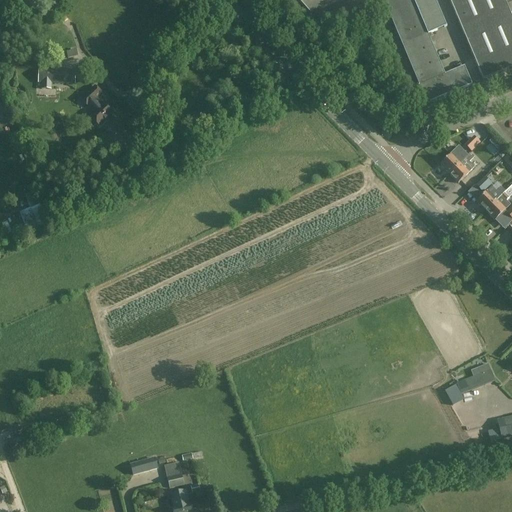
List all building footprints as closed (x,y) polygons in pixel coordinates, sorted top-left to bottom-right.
[(445,75),(428,35),(446,27),(435,0),(315,0),(320,9),(341,0),(383,0),(419,85),(418,86),(426,104),(472,85),(464,66),(445,75)] [(511,17),(511,14),(511,13),(511,0),(449,0),(483,81),(511,68),(511,17)] [(63,72),(39,71),(38,83),(62,84),(63,72)] [(102,105),(97,99),(102,94),(95,87),(82,99),(94,113),(91,116),(100,126),(114,113),(104,103),(102,105)] [(6,104),(0,106),(0,120),(11,116),(6,104)] [(458,139),(465,134),(463,130),(455,134),(458,139)] [(468,155),(478,146),(473,142),(464,151),(468,155)] [(440,166),(449,175),(460,164),(451,155),(440,166)] [(458,184),(469,174),(460,164),(449,175),(458,184)] [(485,178),(476,187),(483,194),(492,185),(485,178)] [(487,193),(487,192),(476,203),(485,212),(496,202),(500,197),(504,193),(505,193),(501,189),(497,193),(492,188),(487,193)] [(505,202),(509,198),(504,193),(500,197),(505,202)] [(495,221),(505,211),(496,202),(485,212),(495,221)] [(31,209),(37,228),(50,223),(43,204),(31,209)] [(466,381),(469,388),(484,382),(482,378),(490,375),(488,370),(480,373),(480,375),(466,381)] [(184,462),(188,482),(200,479),(195,459),(184,462)] [(131,466),(134,476),(150,471),(147,461),(131,466)] [(170,489),(184,486),(179,463),(164,467),(170,489)] [(192,511),(190,504),(188,505),(185,492),(171,495),(174,508),(172,509),(173,511),(192,511)]
